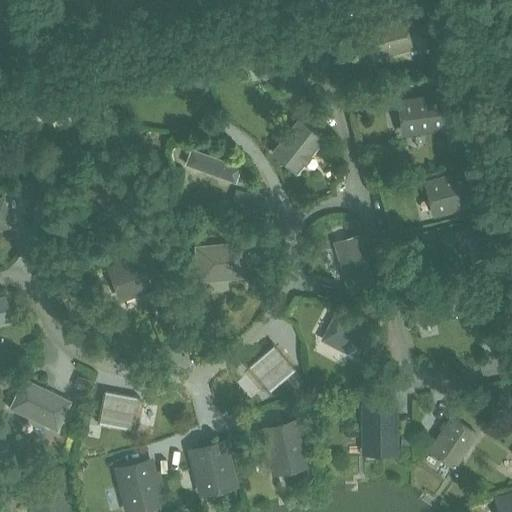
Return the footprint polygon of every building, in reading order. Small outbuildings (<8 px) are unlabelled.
[(365,30),(373,62),(414,52),(405,19),(365,30)] [(295,38),(299,27),(290,24),(287,35),(295,38)] [(280,59),(287,88),(302,84),(291,39),(242,51),(246,67),(280,59)] [(200,49),(187,52),(190,62),(202,59),(200,49)] [(135,85),(184,73),(180,53),(131,65),(135,85)] [(40,94),(51,119),(84,106),(74,80),(40,94)] [(440,96),(400,102),(404,131),(444,126),(440,96)] [(298,173),(324,138),(297,118),(271,153),(298,173)] [(240,166),(193,149),(187,164),(235,182),(240,166)] [(110,152),(104,162),(113,167),(118,157),(110,152)] [(333,171),(336,177),(343,174),(340,167),(333,171)] [(89,193),(123,214),(137,190),(103,169),(89,193)] [(466,172),(428,182),(435,211),(474,201),(466,172)] [(30,183),(20,185),(23,200),(33,197),(30,183)] [(242,192),(237,206),(249,210),(253,195),(242,192)] [(167,202),(172,209),(180,209),(184,202),(179,195),(171,195),(167,202)] [(488,199),(476,202),(478,210),(490,207),(488,199)] [(490,207),(478,210),(481,218),(492,215),(490,207)] [(481,228),(443,238),(450,267),(489,257),(481,228)] [(333,241),(348,294),(376,286),(361,232),(333,241)] [(196,247),(199,279),(247,275),(244,243),(196,247)] [(120,301),(164,285),(151,248),(106,264),(120,301)] [(334,288),(322,284),(318,295),(330,299),(334,288)] [(412,305),(416,320),(434,315),(435,317),(467,309),(463,293),(412,305)] [(0,323),(11,320),(5,296),(0,297),(0,323)] [(471,303),(473,310),(484,308),(482,300),(471,303)] [(322,338),(358,357),(371,332),(336,313),(322,338)] [(275,343),(249,365),(268,389),(295,366),(275,343)] [(80,375),(75,385),(87,390),(91,380),(80,375)] [(9,407),(57,430),(71,400),(24,378),(9,407)] [(104,393),(99,422),(130,428),(136,399),(104,393)] [(364,407),(364,448),(395,447),(394,406),(364,407)] [(429,450),(454,467),(477,433),(452,416),(429,450)] [(265,430),(276,469),(305,461),(294,422),(265,430)] [(401,431),(401,444),(413,444),(412,431),(401,431)] [(193,450),(203,489),(232,482),(222,443),(193,450)] [(120,469),(129,508),(158,501),(149,462),(120,469)] [(30,490),(35,511),(65,511),(60,484),(30,490)] [(511,511),(511,493),(495,498),(498,511),(511,511)]
